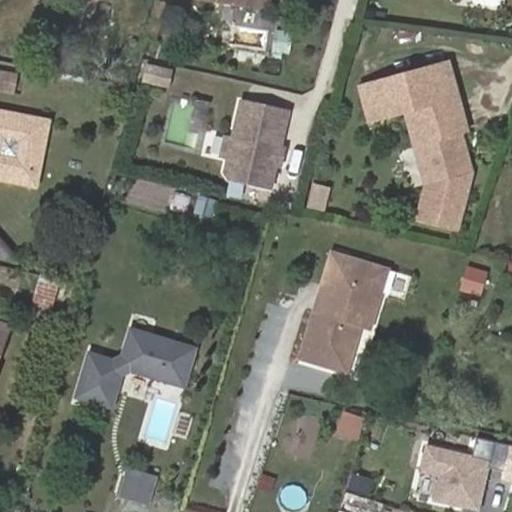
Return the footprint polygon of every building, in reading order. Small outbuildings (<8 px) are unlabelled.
[(288,51),(290,33),(274,31),(273,50),(288,51)] [(449,60),(363,85),(374,123),(410,112),(420,146),(427,144),(438,182),(431,184),(422,216),(461,226),(471,186),(468,175),(474,173),(463,133),(470,132),(449,60)] [(184,71),(158,65),(154,80),(180,86),(184,71)] [(0,89),(16,93),(20,74),(0,69),(0,89)] [(292,113),(248,102),(240,140),(236,154),(236,155),(232,173),(235,178),(242,180),(276,188),(292,113)] [(0,179),(40,187),(53,120),(0,109),(0,179)] [(236,154),(240,140),(230,138),(227,153),(236,155),(236,154)] [(305,207),(324,212),(330,186),(311,182),(305,207)] [(340,373),(353,327),(363,330),(375,292),(361,287),(367,266),(325,253),(315,286),(322,288),(315,313),(308,310),(293,359),(340,373)] [(367,266),(361,287),(375,292),(381,271),(367,266)] [(481,294),(488,273),(468,266),(461,288),(481,294)] [(55,310),(64,281),(44,275),(34,304),(55,310)] [(74,285),(64,281),(55,310),(64,313),(74,285)] [(315,313),(322,288),(315,286),(308,310),(315,313)] [(0,356),(8,332),(0,329),(0,356)] [(112,410),(122,378),(132,373),(185,389),(196,353),(133,334),(125,360),(116,365),(92,357),(78,399),(112,410)] [(363,417),(344,411),(337,432),(356,438),(363,417)] [(492,461),(427,446),(421,473),(441,477),(435,501),(481,511),(492,461)] [(151,510),(160,481),(133,472),(123,501),(151,510)] [(302,509),(306,491),(286,486),(282,504),(302,509)]
